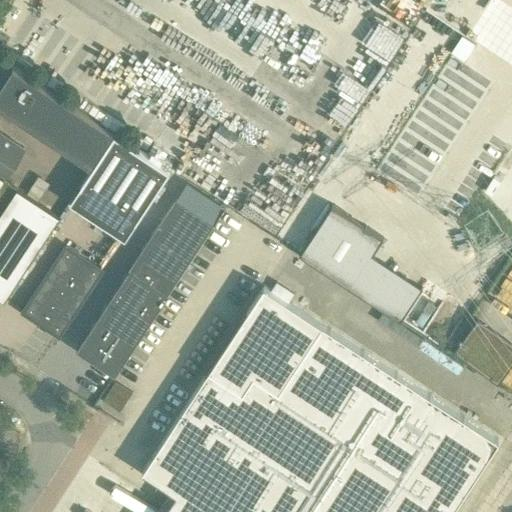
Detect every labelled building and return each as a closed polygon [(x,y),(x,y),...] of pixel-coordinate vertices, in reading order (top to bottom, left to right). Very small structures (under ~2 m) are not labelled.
[(462,36),(451,52),(478,69),(489,53),(462,36)] [(115,133),(15,68),(0,91),(0,104),(93,166),(115,133)] [(0,131),(1,130),(0,129),(0,172),(6,176),(24,148),(0,131)] [(82,183),(138,220),(172,169),(115,133),(93,166),(82,183)] [(345,185),(357,168),(335,152),(322,169),(345,185)] [(0,297),(4,300),(6,297),(60,216),(3,179),(0,183),(0,297)] [(215,223),(175,197),(76,348),(115,374),(215,223)] [(335,205),(303,255),(350,287),(372,253),(381,241),(383,237),(335,205)] [(66,243),(23,308),(21,311),(59,336),(104,268),(66,243)] [(451,511),(499,440),(264,285),(142,470),(176,492),(162,511),(451,511)] [(511,353),(511,345),(476,320),(476,319),(454,350),(494,378),(511,353)] [(119,378),(105,396),(121,409),(136,391),(119,378)]
